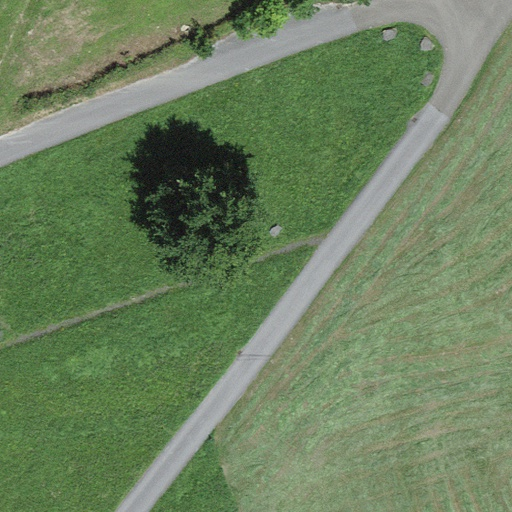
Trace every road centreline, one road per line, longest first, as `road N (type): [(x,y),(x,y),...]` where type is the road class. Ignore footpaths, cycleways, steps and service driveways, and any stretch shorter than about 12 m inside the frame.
road 1 (track): [(511,21),(366,228),(145,511)]
road 2 (track): [(439,0),(0,155)]
road 3 (track): [(366,228),(0,346)]
